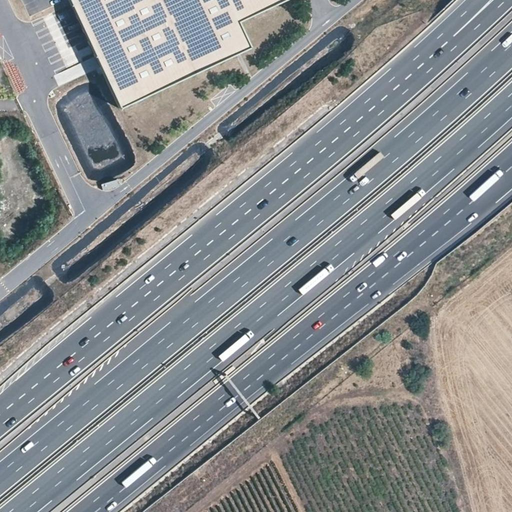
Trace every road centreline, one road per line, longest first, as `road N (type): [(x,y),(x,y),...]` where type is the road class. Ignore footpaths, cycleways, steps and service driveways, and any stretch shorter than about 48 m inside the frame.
road 1 (motorway): [(511,49),(0,478)]
road 2 (motorway): [(17,511),(511,99)]
road 3 (motorway): [(87,511),(511,166)]
road 4 (motorway): [(505,0),(173,272)]
road 5 (motorway): [(477,0),(173,272)]
road 6 (motorway): [(173,272),(0,417)]
